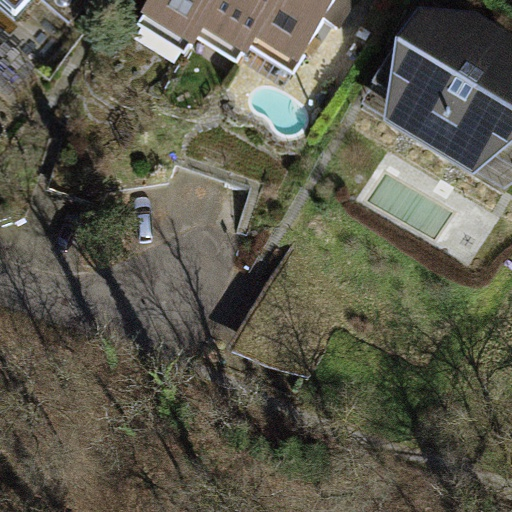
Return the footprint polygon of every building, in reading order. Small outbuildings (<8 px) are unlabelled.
[(1,0),(23,19),(38,0),(1,0)] [(159,0),(139,35),(199,70),(213,48),(244,66),(258,43),(301,68),(340,0),(159,0)] [(511,36),(474,15),(420,18),(402,52),(387,134),(476,187),(511,159),(511,36)] [(272,53),(249,71),(274,103),(296,85),(272,53)] [(364,291),(292,248),(269,286),(341,329),(364,291)]
